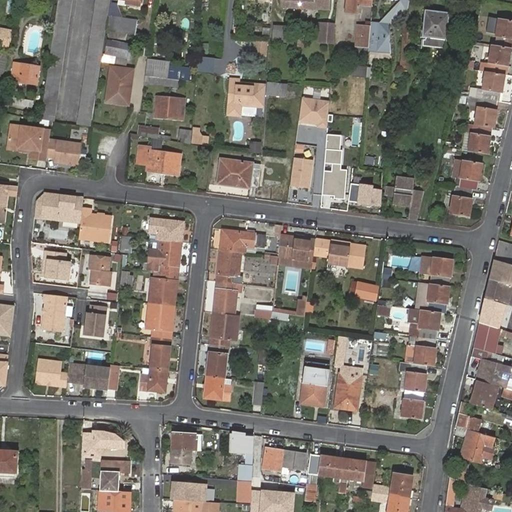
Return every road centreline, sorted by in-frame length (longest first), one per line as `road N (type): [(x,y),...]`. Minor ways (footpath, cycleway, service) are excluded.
road 1 (residential): [(13,406),(29,190),(48,182),(207,202)]
road 2 (residential): [(207,202),(484,240)]
road 3 (residential): [(183,413),(437,446)]
road 4 (residential): [(183,413),(207,202)]
road 5 (residential): [(484,240),(437,446)]
road 6 (residential): [(13,406),(151,412)]
